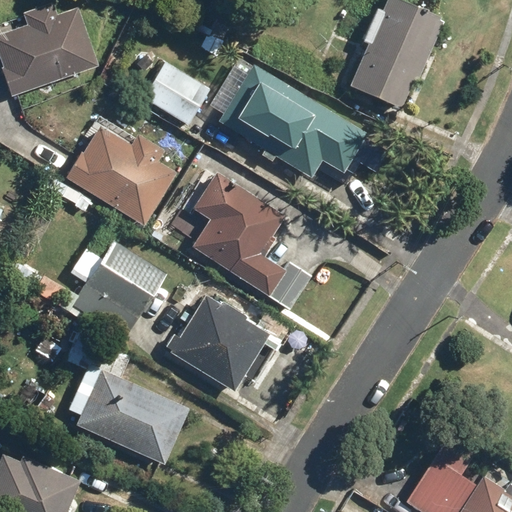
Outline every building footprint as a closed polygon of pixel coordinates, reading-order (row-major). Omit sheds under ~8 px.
[(97,61),(76,4),(56,11),(52,0),(51,0),(23,10),(27,22),(0,31),(0,53),(4,64),(0,64),(0,66),(10,93),(97,61)] [(417,2),(412,0),(385,0),(383,7),(377,5),(362,38),(368,41),(350,83),(378,92),(402,104),(412,80),(416,82),(443,19),(438,17),(417,2)] [(210,87),(164,56),(140,92),(186,122),(210,87)] [(364,129),(253,60),(250,65),(240,59),(215,101),(224,106),(217,117),(264,146),(261,151),(273,159),(276,154),(304,171),(315,154),(339,170),(364,129)] [(66,175),(143,222),(176,169),(159,158),(165,148),(136,130),(130,141),(99,122),(66,175)] [(286,214),(215,169),(194,201),(185,195),(177,208),(167,201),(148,231),(171,245),(179,232),(192,241),(190,244),(269,295),(287,267),(266,254),(278,236),(273,233),(286,214)] [(165,271),(113,238),(74,298),(127,332),(165,271)] [(268,331),(205,292),(179,335),(173,331),(164,347),(233,388),(268,331)] [(80,412),(75,422),(163,461),(188,406),(89,361),(68,407),(80,412)] [(473,452),(446,435),(433,456),(405,501),(423,511),(511,511),(511,482),(508,480),(504,486),(482,472),(476,481),(461,472),(473,452)] [(0,457),(0,511),(64,511),(80,478),(21,452),(19,457),(3,450),(0,457)] [(127,481),(98,469),(90,488),(119,500),(127,481)]
